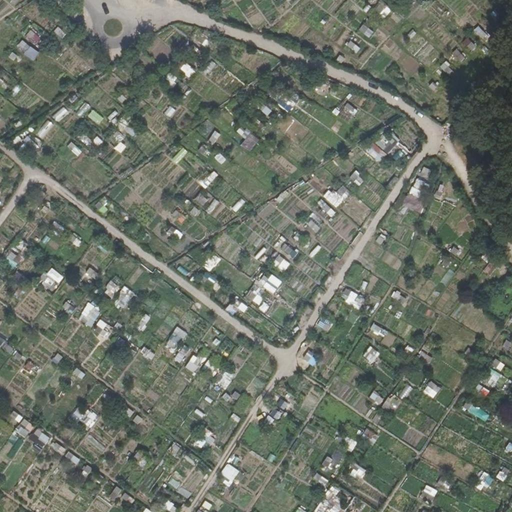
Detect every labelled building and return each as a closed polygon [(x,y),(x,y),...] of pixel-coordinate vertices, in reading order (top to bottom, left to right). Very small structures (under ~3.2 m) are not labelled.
[(435,1),(431,8),(443,17),(448,10),(435,1)] [(363,25),(359,32),(370,38),(374,31),(363,25)] [(26,36),(35,45),(42,38),(32,29),(26,36)] [(472,51),(476,46),(468,39),(464,43),(472,51)] [(352,40),(347,45),(356,54),(361,49),(352,40)] [(35,61),(39,51),(29,46),(25,56),(35,61)] [(169,74),(165,82),(174,87),(179,79),(169,74)] [(86,103),(76,112),(80,117),(91,108),(86,103)] [(348,104),(344,109),(354,116),(358,110),(348,104)] [(194,130),(188,136),(196,144),(202,138),(194,130)] [(375,144),(388,153),(394,144),(381,135),(375,144)] [(375,143),(367,152),(379,163),(387,154),(375,143)] [(201,146),(196,155),(203,160),(208,151),(201,146)] [(253,173),(259,161),(245,155),(240,166),(253,173)] [(423,167),(420,175),(428,179),(431,170),(423,167)] [(360,186),(365,179),(355,172),(349,179),(360,186)] [(420,199),(427,182),(416,178),(409,194),(420,199)] [(327,200),(337,209),(352,194),(342,184),(327,200)] [(261,188),(252,199),(260,205),(269,193),(261,188)] [(195,201),(205,206),(209,199),(199,194),(195,201)] [(210,214),(219,202),(214,199),(205,210),(210,214)] [(321,200),(317,205),(332,217),(336,212),(321,200)] [(73,234),(68,240),(77,247),(82,241),(73,234)] [(385,239),(379,236),(376,241),(382,244),(385,239)] [(294,258),(298,253),(286,244),(282,249),(294,258)] [(212,269),(220,260),(214,255),(206,264),(212,269)] [(283,273),(291,265),(280,255),(273,263),(283,273)] [(19,285),(26,281),(19,271),(13,275),(19,285)] [(273,277),(265,289),(273,294),(281,282),(273,277)] [(61,283),(45,278),(42,287),(58,292),(61,283)] [(103,291),(112,299),(121,289),(112,281),(103,291)] [(426,282),(423,293),(430,295),(433,284),(426,282)] [(123,309),(136,295),(126,287),(114,301),(123,309)] [(407,299),(396,292),(393,298),(404,304),(407,299)] [(67,302),(63,307),(72,313),(76,308),(67,302)] [(88,307),(79,318),(90,326),(98,316),(88,307)] [(145,315),(136,327),(141,331),(150,319),(145,315)] [(322,317),(317,324),(328,331),(333,325),(322,317)] [(100,319),(94,331),(105,337),(111,325),(100,319)] [(386,331),(376,325),(373,330),(383,336),(386,331)] [(176,348),(180,335),(172,332),(167,345),(176,348)] [(482,351),(473,345),(470,349),(469,348),(465,354),(475,361),(482,351)] [(144,346),(140,353),(152,360),(156,353),(144,346)] [(375,350),(371,347),(363,356),(368,360),(375,350)] [(199,352),(193,363),(200,367),(206,356),(199,352)] [(312,356),(307,353),(303,358),(308,362),(312,356)] [(132,364),(142,372),(149,362),(139,354),(132,364)] [(505,365),(496,358),(492,364),(501,371),(505,365)] [(214,379),(226,387),(235,375),(223,366),(214,379)] [(433,398),(441,388),(431,381),(424,391),(433,398)] [(401,394),(406,397),(413,387),(408,384),(401,394)] [(480,392),(475,389),(472,394),(477,398),(480,392)] [(381,404),(384,397),(373,392),(369,399),(381,404)] [(281,398),(277,404),(285,410),(289,403),(281,398)] [(479,410),(467,402),(463,407),(476,416),(479,410)] [(89,427),(99,418),(88,408),(79,417),(89,427)] [(279,419),(283,412),(274,408),(270,415),(279,419)] [(193,410),(190,414),(200,421),(203,417),(193,410)] [(19,422),(23,417),(15,411),(11,416),(19,422)] [(35,426),(25,419),(21,424),(31,431),(35,426)] [(19,424),(15,430),(25,437),(29,431),(19,424)] [(195,444),(209,450),(216,435),(202,428),(195,444)] [(367,428),(361,436),(374,444),(379,436),(367,428)] [(50,438),(38,429),(34,434),(39,437),(38,439),(45,445),(50,438)] [(352,452),(358,443),(347,436),(342,445),(352,452)] [(63,454),(66,449),(55,441),(51,446),(63,454)] [(77,464),(80,459),(70,452),(66,457),(77,464)] [(139,452),(133,456),(141,466),(147,461),(139,452)] [(93,469),(88,465),(82,475),(87,478),(93,469)] [(222,465),(218,481),(230,484),(234,468),(222,465)] [(505,481),(509,469),(501,467),(498,478),(505,481)] [(475,486),(483,491),(493,476),(484,471),(475,486)] [(316,473),(314,478),(324,484),(327,478),(316,473)] [(105,478),(100,474),(97,479),(102,483),(105,478)] [(122,490),(117,486),(110,497),(115,500),(122,490)] [(423,491),(421,497),(433,501),(435,495),(423,491)] [(135,500),(126,493),(122,498),(132,505),(135,500)]
